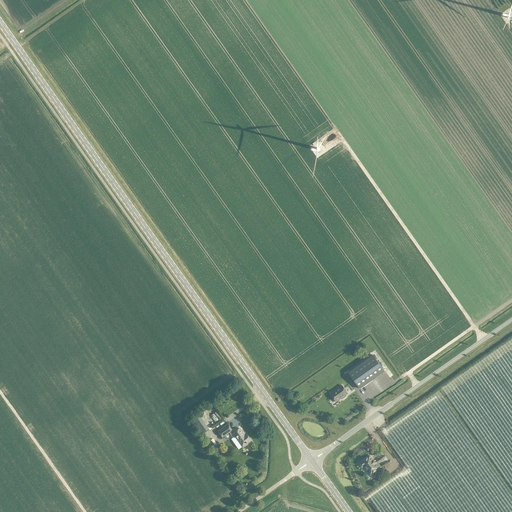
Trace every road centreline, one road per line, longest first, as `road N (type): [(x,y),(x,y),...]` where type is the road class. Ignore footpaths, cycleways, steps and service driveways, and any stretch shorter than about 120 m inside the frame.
road 1 (secondary): [(311,460),(0,22)]
road 2 (unclassified): [(311,460),(511,319)]
road 3 (unknown): [(482,340),(342,142)]
